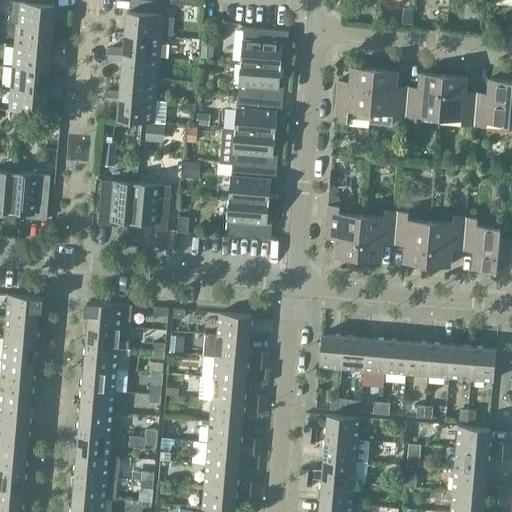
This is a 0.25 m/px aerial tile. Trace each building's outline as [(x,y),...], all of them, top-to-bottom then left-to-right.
[(130,0),(130,11),(155,13),(156,1),(144,0),(130,0)] [(19,2),(17,24),(53,27),(55,5),(53,4),(27,2),(19,2)] [(126,33),(162,36),(164,14),(155,13),(130,11),(128,11),(126,33)] [(17,24),(15,45),(51,48),(50,54),(65,55),(66,44),(51,43),(53,27),(17,24)] [(243,40),(241,62),(281,65),(283,44),(288,45),(289,32),(245,28),(244,40),(243,40)] [(116,60),(123,60),(124,54),(160,57),(162,36),(126,33),(124,49),(117,48),(116,60)] [(15,45),(13,67),(49,70),(50,54),(51,48),(15,45)] [(117,48),(110,48),(109,59),(116,60),(117,48)] [(123,60),(122,76),(158,79),(160,57),(124,54),(123,60)] [(240,84),(239,96),(283,100),(284,87),(279,86),(281,65),(241,62),(239,84),(240,84)] [(13,67),(11,88),(47,91),(48,86),(49,70),(13,67)] [(370,120),(375,69),(352,67),(350,86),(338,85),(335,121),(348,122),(348,118),(370,120)] [(375,69),(370,120),(370,124),(392,126),(393,118),(405,119),(407,91),(396,90),(397,71),(375,69)] [(417,116),(440,118),(444,75),(421,73),(419,92),(407,91),(405,119),(417,120),(417,116)] [(474,125),(476,97),(465,96),(466,77),(444,75),(440,118),(462,119),(462,124),(474,125)] [(120,98),(156,101),(158,79),(122,76),(120,92),(120,98)] [(488,98),(476,97),(474,125),(486,126),(486,122),(508,123),(508,128),(511,128),(511,80),(490,79),(488,98)] [(47,91),(11,88),(10,110),(45,114),(47,97),(54,98),(55,86),(48,86),(47,91)] [(62,87),(55,86),(54,98),(61,98),(62,87)] [(113,103),(113,91),(106,91),(105,102),(113,103)] [(113,91),(113,103),(119,103),(118,120),(154,123),(156,101),(120,98),(120,92),(113,91)] [(237,107),(235,130),(275,133),(277,112),(282,113),(283,100),(239,96),(238,107),(237,107)] [(234,152),(233,164),(277,167),(278,155),(273,154),(275,133),(235,130),(233,152),(234,152)] [(231,175),(229,197),(269,201),(271,180),(276,180),(277,167),(233,164),(232,175),(231,175)] [(0,211),(13,212),(16,172),(0,170),(0,211)] [(13,212),(34,214),(33,218),(47,220),(51,175),(38,174),(16,172),(13,212)] [(102,180),(99,224),(112,225),(113,221),(134,223),(137,182),(116,180),(116,181),(102,180)] [(137,182),(134,223),(155,225),(154,229),(168,230),(172,186),(158,185),(158,184),(137,182)] [(269,201),(229,197),(227,220),(228,220),(227,232),(271,236),(272,222),(267,222),(269,201)] [(335,256),(357,258),(362,215),(339,213),(340,206),(328,205),(325,233),(337,234),(335,256)] [(177,232),(191,233),(193,208),(180,207),(177,232)] [(381,238),(394,239),(397,211),(385,210),(384,217),(362,215),(357,258),(380,260),(381,238)] [(404,262),(427,264),(431,221),(408,219),(409,212),(397,211),(394,239),(406,240),(404,262)] [(452,244),(463,245),(466,217),(453,216),(453,223),(431,221),(427,264),(450,266),(452,244)] [(466,217),(463,245),(475,246),(473,268),(509,271),(511,239),(500,238),(501,227),(477,225),(478,218),(466,217)] [(9,294),(7,316),(39,319),(40,309),(42,309),(43,297),(9,294)] [(89,313),(88,323),(120,326),(122,304),(88,301),(87,313),(89,313)] [(156,315),(168,316),(169,308),(157,307),(156,315)] [(173,317),(185,318),(186,309),(174,308),(173,317)] [(218,334),(250,337),(252,315),(220,312),(218,334)] [(5,338),(37,341),(39,319),(7,316),(5,338)] [(120,326),(88,323),(86,345),(118,348),(120,326)] [(250,337),(218,334),(216,356),(248,358),(250,337)] [(342,368),(345,336),(322,334),(320,366),(342,368)] [(184,337),(171,336),(170,352),(183,353),(184,337)] [(345,336),(342,368),(363,370),(366,338),(345,336)] [(5,338),(3,359),(35,362),(37,341),(5,338)] [(363,370),(385,371),(388,340),(366,338),(363,370)] [(385,371),(407,373),(409,341),(388,340),(385,371)] [(409,341),(407,373),(430,375),(433,343),(409,341)] [(166,343),(154,342),(153,351),(165,352),(166,343)] [(430,375),(450,377),(452,345),(433,343),(430,375)] [(86,345),(85,366),(116,369),(118,348),(86,345)] [(452,345),(450,377),(471,379),(474,347),(452,345)] [(474,347),(471,379),(493,381),(496,349),(474,347)] [(164,360),(165,352),(153,351),(152,359),(164,360)] [(258,352),(257,360),(269,361),(270,353),(258,352)] [(248,358),(216,356),(214,378),(246,381),(248,358)] [(3,359),(1,381),(33,384),(35,362),(3,359)] [(269,361),(257,360),(256,368),(268,369),(269,361)] [(83,388),(115,391),(116,369),(85,366),(83,388)] [(246,381),(214,378),(212,399),(244,402),(246,381)] [(33,384),(1,381),(0,395),(0,402),(31,405),(33,384)] [(162,387),(150,385),(149,394),(161,395),(162,387)] [(83,388),(81,410),(113,412),(115,391),(83,388)] [(161,395),(149,394),(149,402),(161,403),(161,395)] [(253,403),(265,404),(266,396),(254,395),(253,403)] [(331,409),(338,410),(339,398),(332,397),(331,409)] [(339,398),(338,410),(346,411),(347,399),(339,398)] [(210,421),(242,424),(244,402),(212,399),(210,421)] [(374,413),(382,414),(383,402),(375,401),(374,413)] [(31,405),(0,402),(0,424),(29,427),(31,405)] [(382,414),(390,414),(391,403),(383,402),(382,414)] [(265,404),(253,403),(252,411),(264,412),(265,404)] [(417,417),(425,418),(426,406),(418,405),(417,417)] [(426,406),(425,418),(433,418),(434,406),(426,406)] [(460,421),(468,421),(469,409),(461,409),(460,421)] [(469,409),(468,421),(476,422),(477,410),(469,409)] [(81,410),(79,431),(111,434),(113,412),(81,410)] [(328,414),(326,437),(358,439),(360,417),(328,414)] [(208,442),(240,445),(242,424),(210,421),(208,442)] [(0,424),(0,445),(28,448),(29,427),(0,424)] [(489,451),(490,428),(459,426),(457,448),(489,451)] [(305,435),(317,436),(317,428),(305,427),(305,435)] [(158,438),(158,430),(147,428),(146,437),(158,438)] [(77,453),(109,456),(111,434),(79,431),(77,453)] [(317,436),(305,435),(304,443),(316,444),(317,436)] [(157,446),(158,438),(146,437),(145,445),(157,446)] [(326,437),(324,458),(356,461),(358,439),(326,437)] [(250,438),(249,446),(261,447),(262,439),(250,438)] [(240,445),(208,442),(206,464),(238,467),(240,445)] [(498,452),(510,453),(510,445),(498,444),(498,452)] [(0,445),(0,467),(26,470),(28,448),(0,445)] [(249,446),(249,454),(261,455),(261,447),(249,446)] [(487,472),(489,451),(457,448),(455,470),(487,472)] [(510,453),(498,452),(497,460),(509,461),(510,453)] [(107,477),(109,456),(77,453),(75,474),(107,477)] [(324,458),(322,480),(354,482),(356,461),(324,458)] [(238,467),(206,464),(205,486),(236,488),(238,467)] [(0,489),(24,491),(26,470),(0,467),(0,489)] [(301,478),(313,479),(314,471),(302,470),(301,478)] [(485,494),(487,472),(455,470),(453,491),(485,494)] [(155,473),(143,472),(142,480),(154,481),(155,473)] [(105,498),(107,477),(75,474),(73,496),(105,498)] [(313,479),(301,478),(300,486),(312,487),(313,479)] [(154,481),(142,480),(141,488),(153,489),(154,481)] [(322,480),(320,501),(352,504),(354,482),(322,480)] [(246,481),(246,489),(258,490),(258,482),(246,481)] [(236,488),(205,486),(203,508),(235,511),(236,488)] [(494,495),(506,496),(507,488),(495,487),(494,495)] [(22,511),(24,491),(0,489),(0,510),(16,511),(22,511)] [(258,490),(246,489),(245,497),(257,498),(258,490)] [(483,511),(485,494),(453,491),(451,511),(483,511)] [(506,496),(494,495),(493,503),(505,504),(506,496)] [(72,511),(104,511),(105,498),(73,496),(72,511)] [(351,511),(352,504),(320,501),(319,511),(351,511)]
